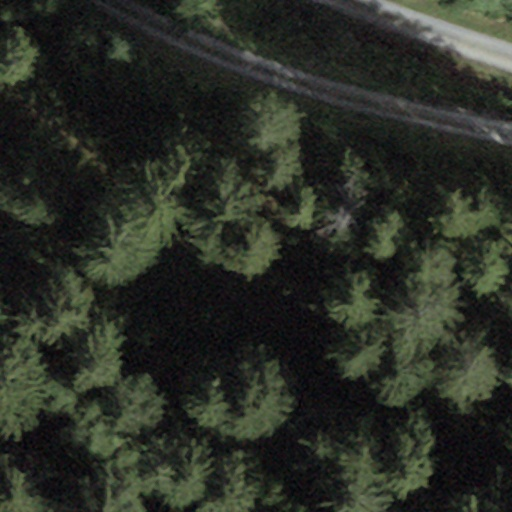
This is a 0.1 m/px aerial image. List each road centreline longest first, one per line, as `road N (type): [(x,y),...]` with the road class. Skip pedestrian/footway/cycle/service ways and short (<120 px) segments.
road 1 (track): [(511,126),(200,39),(134,0)]
road 2 (track): [(511,55),(367,0)]
